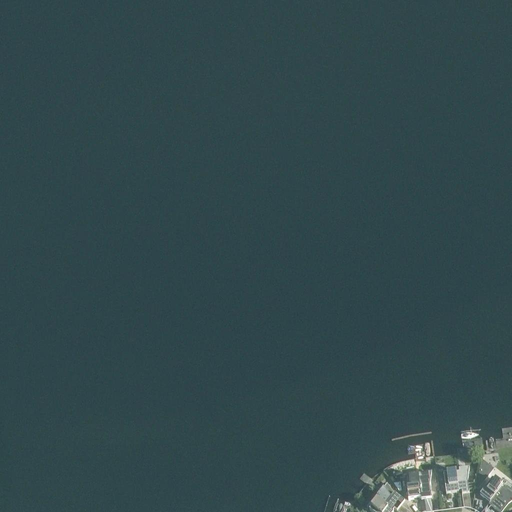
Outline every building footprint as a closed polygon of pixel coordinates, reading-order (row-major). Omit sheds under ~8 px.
[(482,461),(476,489),(478,490),(493,470),(482,461)] [(444,467),(436,468),(439,493),(446,493),(446,495),(459,494),(458,492),(461,492),(462,496),(469,495),(467,482),(469,469),(459,471),(459,474),(456,474),(456,473),(445,475),(444,467)] [(431,474),(405,477),(408,500),(421,499),(421,501),(431,500),(430,487),(431,474)] [(493,479),(480,495),(490,503),(491,502),(493,504),(491,507),(496,511),(502,511),(508,505),(511,502),(511,482),(511,481),(504,490),(502,488),(503,487),(493,479)] [(370,511),(369,511),(370,511),(392,511),(394,510),(395,511),(397,511),(405,503),(395,495),(387,485),(377,497),(375,496),(366,508),(370,511)]
